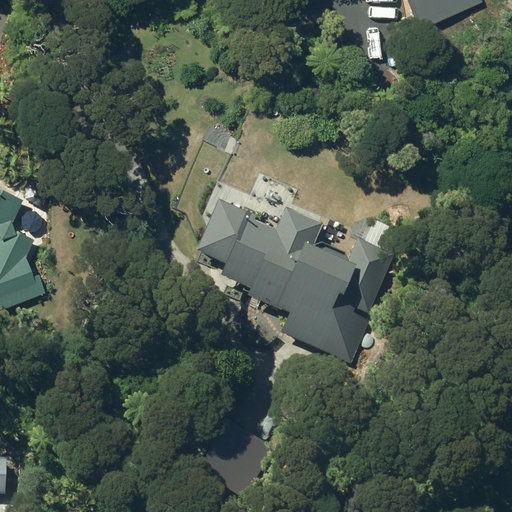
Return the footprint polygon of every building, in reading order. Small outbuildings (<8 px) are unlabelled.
[(385,0),(306,0),(289,11),(327,74),(402,29),(385,0)] [(411,0),(422,25),(477,0),(411,0)] [(165,1),(141,11),(154,42),(178,32),(165,1)] [(0,305),(32,294),(18,257),(26,241),(8,232),(4,223),(15,199),(0,191),(0,305)] [(215,207),(194,254),(226,267),(221,279),(251,292),(248,298),(287,315),(278,335),(345,364),(363,321),(349,316),(351,310),(364,315),(389,257),(354,241),(344,266),(309,251),(320,227),(285,212),(276,233),(215,207)]
